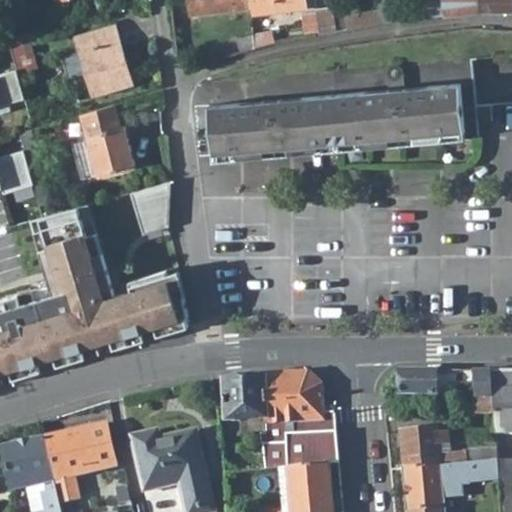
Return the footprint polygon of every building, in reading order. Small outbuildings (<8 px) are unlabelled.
[(187,0),(189,15),(250,8),(248,0),(187,0)] [(304,0),(248,0),(250,8),(250,14),(306,8),(304,0)] [(377,0),(379,10),(381,26),(397,23),(393,0),(377,0)] [(426,0),(429,18),(442,16),(440,0),(426,0)] [(511,0),(440,0),(442,16),(479,12),(511,12),(511,0)] [(169,3),(172,21),(183,19),(180,1),(169,3)] [(317,10),(320,35),(336,33),(332,6),(317,8),(317,10)] [(305,38),(320,35),(317,10),(303,12),(305,38)] [(345,16),(347,31),(381,26),(379,10),(345,16)] [(76,37),(94,95),(133,84),(115,26),(76,37)] [(272,30),(253,35),(255,49),(275,43),(272,30)] [(255,49),(253,35),(236,39),(238,44),(240,53),(255,49)] [(9,41),(13,55),(26,52),(22,37),(9,41)] [(224,48),(226,57),(240,53),(238,44),(224,48)] [(18,71),(30,68),(26,52),(13,55),(17,70),(18,71)] [(209,105),(213,162),(333,150),(478,137),(478,129),(471,58),(332,70),(334,94),(209,105)] [(18,71),(17,70),(0,75),(0,112),(12,109),(10,103),(26,99),(18,71)] [(115,106),(82,115),(89,138),(73,142),(82,179),(135,165),(124,126),(120,126),(115,106)] [(52,202),(32,129),(23,131),(20,132),(24,149),(34,184),(39,205),(52,202)] [(34,184),(24,149),(0,156),(0,187),(2,187),(3,193),(34,184)] [(170,179),(159,182),(158,219),(160,228),(168,225),(170,179)] [(158,219),(159,182),(129,191),(142,233),(160,228),(158,219)] [(112,282),(87,204),(31,220),(51,285),(0,300),(0,332),(3,342),(20,337),(19,335),(27,333),(31,347),(35,346),(38,357),(10,365),(14,379),(43,371),(40,361),(56,356),(58,366),(82,359),(87,358),(84,348),(112,339),(115,349),(146,339),(143,330),(155,326),(158,336),(189,326),(187,316),(182,296),(175,299),(168,274),(167,270),(130,282),(132,290),(116,295),(112,282)] [(168,274),(175,299),(182,296),(187,316),(190,315),(179,270),(168,274)] [(155,326),(143,330),(146,339),(158,336),(155,326)] [(0,383),(14,379),(10,365),(38,357),(35,346),(31,347),(27,333),(19,335),(20,337),(3,342),(0,332),(0,383)] [(84,348),(87,358),(115,349),(112,339),(84,348)] [(56,356),(40,361),(43,371),(53,367),(58,366),(56,356)] [(494,415),(495,434),(511,434),(511,370),(491,371),(494,415)] [(267,424),(324,421),(324,413),(322,384),(308,371),(263,374),(264,378),(265,378),(267,420),(267,424)] [(401,371),(401,395),(452,395),(453,385),(475,385),(476,407),(466,407),(467,414),(494,415),(491,371),(401,371)] [(223,380),(225,421),(267,420),(265,378),(264,378),(223,380)] [(335,412),(324,413),(324,421),(336,420),(335,412)] [(74,475),(117,466),(107,423),(45,437),(54,480),(59,502),(79,498),(74,475)] [(400,432),(403,468),(492,461),(491,450),(448,454),(447,431),(444,432),(444,429),(438,430),(438,429),(400,432)] [(132,436),(145,491),(180,483),(186,511),(214,511),(216,511),(197,430),(161,438),(159,430),(132,436)] [(338,447),(337,432),(287,435),(287,444),(263,445),(264,454),(338,447)] [(2,446),(11,490),(26,486),(32,511),(60,511),(59,502),(54,480),(45,437),(2,446)] [(264,454),(266,470),(280,468),(288,467),(329,464),(339,463),(338,447),(264,454)] [(224,458),(226,473),(266,470),(264,454),(224,458)] [(403,468),(406,511),(445,511),(444,495),(459,494),(458,475),(463,475),(463,471),(467,470),(467,474),(498,471),(497,462),(497,460),(492,461),(403,468)] [(511,511),(511,461),(497,462),(498,471),(500,511),(511,511)] [(284,507),(283,511),(333,511),(329,464),(288,467),(291,506),(284,507)] [(280,468),(284,507),(291,506),(288,467),(280,468)]
